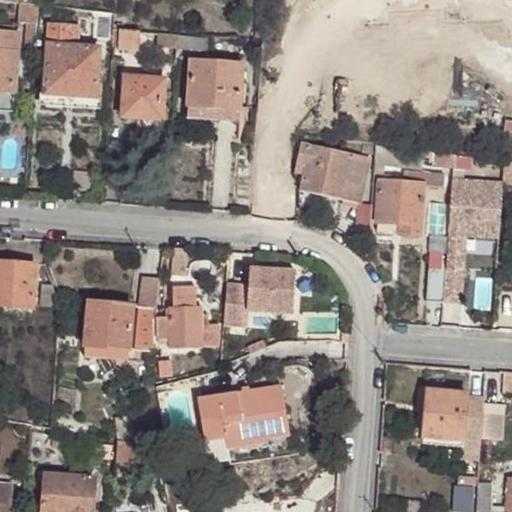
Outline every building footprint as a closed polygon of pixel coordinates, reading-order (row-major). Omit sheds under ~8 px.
[(42,5),(38,0),(25,0),(23,23),(39,25),(42,5)] [(53,26),(51,40),(70,41),(72,27),(53,26)] [(21,33),(0,30),(0,111),(14,113),(21,33)] [(127,30),(122,31),(121,47),(142,48),(142,32),(127,30)] [(181,44),(181,35),(164,33),(163,43),(181,44)] [(196,50),(198,40),(183,38),(182,48),(196,50)] [(210,41),(198,40),(196,50),(210,51),(210,41)] [(51,45),(47,94),(99,99),(100,84),(103,50),(70,46),(51,45)] [(192,60),(189,108),(241,111),(243,88),(244,64),(192,60)] [(124,118),(141,120),(163,121),(167,82),(128,78),(124,118)] [(99,99),(47,94),(45,106),(98,111),(99,99)] [(241,111),(189,108),(188,117),(241,120),(245,116),(246,111),(241,111)] [(163,121),(141,120),(140,128),(162,130),(163,121)] [(405,148),(379,144),(378,157),(382,157),(404,159),(405,148)] [(371,161),(302,146),(296,172),(305,175),(301,191),(361,205),(371,161)] [(436,152),(405,148),(404,159),(435,163),(436,152)] [(456,155),(436,152),(435,163),(447,165),(449,163),(455,163),(456,155)] [(382,184),(375,183),(374,208),(373,218),(379,218),(379,221),(380,221),(403,222),(402,229),(402,233),(420,234),(424,185),(445,187),(446,175),(406,172),(405,183),(382,181),(382,184)] [(500,237),(504,181),(454,178),(446,271),(444,301),(462,302),(467,235),(500,237)] [(374,208),(361,205),(356,224),(372,228),(373,218),(374,208)] [(380,221),(379,231),(395,232),(395,229),(402,229),(403,222),(380,221)] [(189,257),(174,257),(173,277),(188,277),(189,257)] [(429,270),(441,271),(442,261),(430,260),(429,270)] [(0,262),(0,305),(35,307),(39,266),(0,262)] [(444,301),(446,271),(441,271),(429,270),(428,302),(444,303),(444,301)] [(250,290),(227,288),(224,329),(247,331),(249,315),(293,318),(297,276),(252,272),(250,290)] [(159,309),(162,278),(145,277),(142,307),(159,309)] [(43,306),(63,307),(63,304),(55,284),(46,283),(43,306)] [(174,308),(170,308),(171,319),(159,319),(160,341),(171,341),(171,350),(202,350),(202,347),(220,347),(220,324),(209,325),(209,315),(202,315),(201,306),(197,306),(196,287),(174,288),(174,308)] [(101,348),(113,349),(132,351),(136,307),(91,302),(87,347),(101,348)] [(137,350),(156,353),(154,321),(158,315),(159,309),(142,307),(137,350)] [(85,358),(99,358),(101,348),(87,347),(85,358)] [(112,359),(113,349),(101,348),(99,358),(112,359)] [(189,360),(162,363),(162,375),(190,373),(189,360)] [(283,388),(198,402),(205,443),(226,440),(227,447),(291,436),(283,388)] [(464,440),(483,441),(486,400),(468,399),(468,396),(430,393),(427,437),(464,440)] [(53,407),(56,407),(57,396),(47,395),(46,406),(53,407)] [(141,445),(131,416),(125,419),(126,443),(132,444),(141,445)] [(23,428),(30,429),(32,420),(24,418),(23,428)] [(494,422),(495,434),(508,434),(506,421),(494,422)] [(75,451),(76,440),(54,438),(53,447),(75,451)] [(463,459),(481,461),(483,441),(464,440),(463,459)] [(132,444),(126,443),(122,442),(120,453),(121,457),(146,459),(148,445),(141,445),(132,444)] [(49,475),(46,511),(97,511),(100,479),(49,475)] [(479,484),(477,511),(491,511),(493,486),(479,484)] [(171,511),(170,501),(161,503),(163,511),(171,511)]
